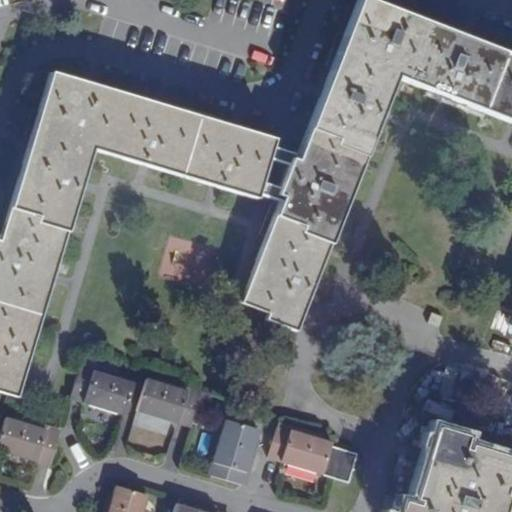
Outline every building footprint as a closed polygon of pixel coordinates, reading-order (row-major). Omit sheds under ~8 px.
[(511,57),(363,0),(356,0),(296,156),(294,161),(289,159),(287,166),(278,189),(275,195),(281,198),(279,202),(251,275),(308,297),(393,78),(511,124),(511,57)] [(49,74),(1,237),(0,238),(0,353),(28,361),(90,151),(255,199),(256,195),(259,183),(266,160),(270,148),(272,140),(49,74)] [(296,156),(270,148),(266,160),(287,166),(289,159),(294,161),(296,156)] [(259,183),(256,195),(279,202),(281,198),(275,195),(278,189),(259,183)] [(295,332),(308,297),(251,275),(240,303),(267,314),(265,320),(295,332)] [(28,361),(0,353),(0,393),(17,399),(28,361)] [(134,384),(79,367),(69,400),(124,416),(134,384)] [(200,395),(145,379),(136,412),(175,424),(180,425),(190,428),(200,395)] [(59,434),(4,417),(0,430),(0,452),(49,467),(59,434)] [(257,431),(226,422),(210,478),(241,486),(257,431)] [(331,443),(276,427),(267,459),(348,483),(356,455),(330,447),(331,443)] [(500,511),(504,497),(501,497),(503,491),(511,493),(511,491),(511,460),(466,448),(465,452),(460,450),(462,441),(431,433),(413,501),(415,502),(414,507),(405,504),(403,511),(500,511)] [(142,511),(147,496),(115,486),(106,511),(142,511)]
